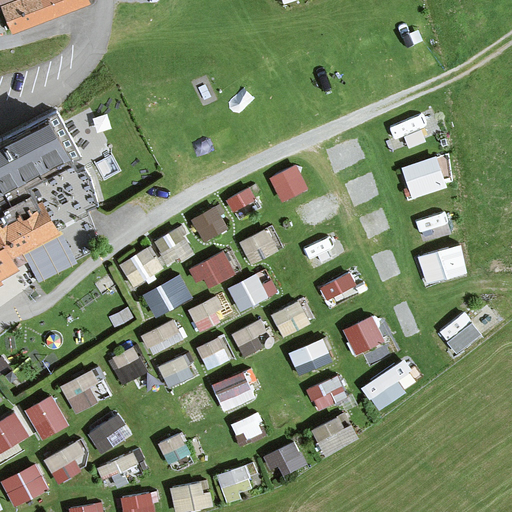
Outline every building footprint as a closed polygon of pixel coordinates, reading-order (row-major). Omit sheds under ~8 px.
[(0,0),(13,33),(91,1),(90,0),(0,0)] [(409,134),(440,127),(435,102),(404,109),(409,134)] [(0,285),(5,283),(3,278),(28,264),(38,283),(78,261),(42,196),(39,198),(32,184),(83,157),(55,106),(0,135),(0,285)] [(416,185),(453,173),(442,141),(406,153),(416,185)] [(273,166),(288,191),(314,175),(299,150),(273,166)] [(196,205),(209,229),(232,216),(220,193),(196,205)] [(422,209),(430,234),(458,225),(450,200),(422,209)] [(185,214),(159,228),(172,252),(198,238),(185,214)] [(256,252),(285,236),(273,214),(244,230),(256,252)] [(421,242),(431,272),(474,259),(465,228),(421,242)] [(153,231),(124,251),(139,274),(168,253),(153,231)] [(233,239),(198,252),(208,278),(243,264),(233,239)] [(233,275),(245,300),(272,287),(261,262),(233,275)] [(148,278),(157,304),(193,290),(184,265),(148,278)] [(193,297),(204,319),(232,305),(221,283),(193,297)] [(276,300),(287,325),(316,313),(305,288),(276,300)] [(443,317),(460,341),(486,323),(469,299),(443,317)] [(357,342),(390,330),(379,301),(347,313),(357,342)] [(236,320),(248,346),(278,332),(267,307),(236,320)] [(202,334),(212,357),(235,348),(225,324),(202,334)] [(302,362),(338,348),(329,324),(293,338),(302,362)] [(122,366),(148,363),(146,339),(119,342),(122,366)] [(174,377),(200,365),(189,341),(163,353),(174,377)] [(99,356),(65,371),(79,402),(113,387),(99,356)] [(217,374),(229,399),(264,382),(251,357),(217,374)] [(312,376),(320,398),(351,386),(343,364),(312,376)] [(181,386),(193,408),(215,396),(204,374),(181,386)] [(29,394),(45,427),(73,413),(57,380),(29,394)] [(0,440),(36,424),(23,397),(0,408),(0,440)] [(316,414),(328,443),(363,428),(351,399),(316,414)] [(261,401),(235,410),(243,431),(268,421),(261,401)] [(123,402),(92,418),(104,442),(135,425),(123,402)] [(81,426),(47,445),(62,472),(96,453),(81,426)] [(271,440),(280,464),(311,454),(302,429),(271,440)] [(140,441),(103,452),(109,477),(147,467),(140,441)] [(19,495),(55,476),(41,448),(4,467),(19,495)] [(221,460),(229,488),(259,480),(252,452),(221,460)] [(180,501),(215,493),(210,466),(174,473),(180,501)] [(126,482),(128,510),(160,507),(158,480),(126,482)] [(0,485),(0,508),(9,504),(0,485)] [(104,511),(101,490),(73,495),(75,511),(104,511)]
